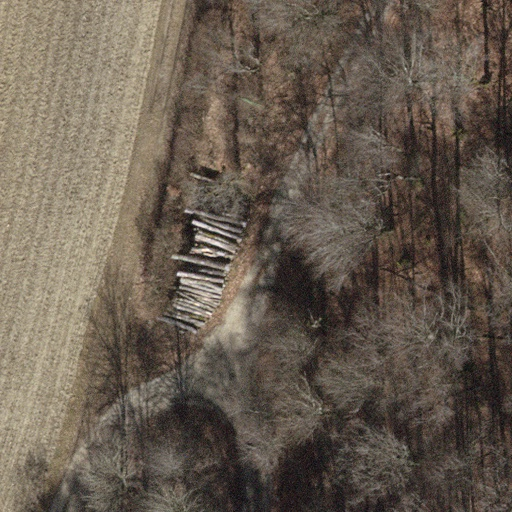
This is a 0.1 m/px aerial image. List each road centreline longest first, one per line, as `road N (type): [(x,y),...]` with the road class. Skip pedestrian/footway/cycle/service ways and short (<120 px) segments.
road 1 (track): [(85,477),(174,0)]
road 2 (track): [(206,408),(249,269),(389,0)]
road 3 (track): [(265,511),(270,474),(230,408),(158,407),(85,477),(70,511)]
